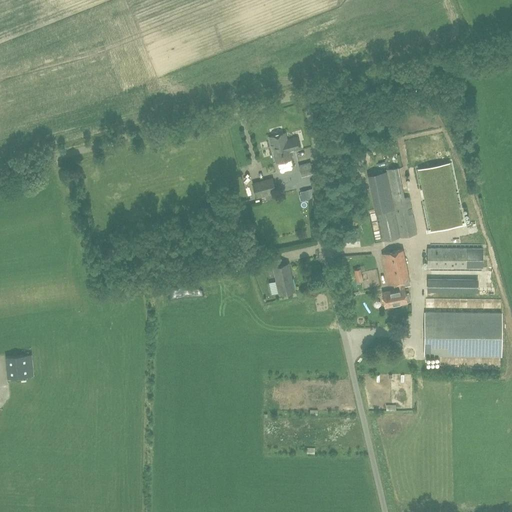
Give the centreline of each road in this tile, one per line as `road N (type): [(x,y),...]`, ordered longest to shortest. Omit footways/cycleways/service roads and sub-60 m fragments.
road 1 (unclassified): [(384,511),(318,236),(317,162),(304,94)]
road 2 (unclassified): [(0,170),(304,94)]
road 3 (unclassified): [(304,94),(511,47)]
